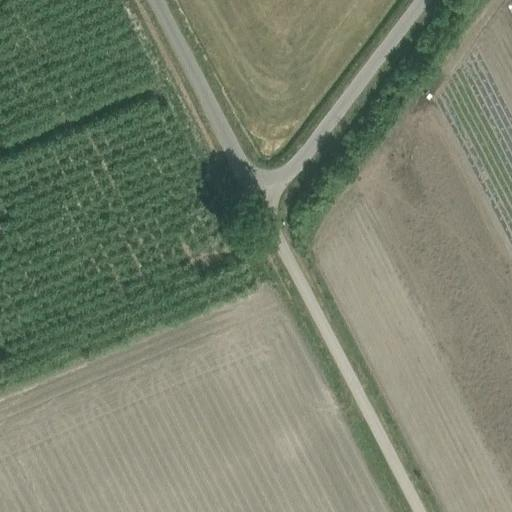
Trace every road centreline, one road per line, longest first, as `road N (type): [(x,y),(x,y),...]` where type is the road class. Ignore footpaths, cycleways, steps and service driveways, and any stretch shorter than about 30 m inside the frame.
road 1 (unclassified): [(412,511),(256,204)]
road 2 (unclassified): [(256,204),(423,0)]
road 3 (unclassified): [(256,204),(150,0)]
